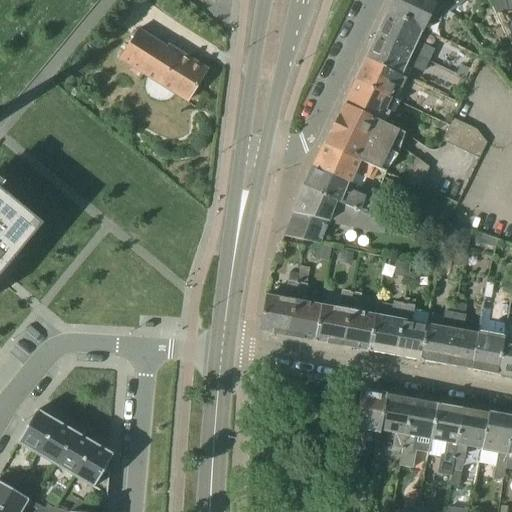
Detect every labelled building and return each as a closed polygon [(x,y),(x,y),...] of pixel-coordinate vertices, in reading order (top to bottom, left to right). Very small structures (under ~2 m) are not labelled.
[(437,5),(427,0),(394,0),(388,12),(421,28),(424,30),(430,17),(440,22),(445,11),(440,8),(437,5)] [(491,0),(493,11),(505,9),(503,0),(491,0)] [(415,41),(421,28),(388,12),(377,36),(428,61),(434,50),(415,41)] [(132,40),(120,58),(119,59),(133,68),(186,102),(205,72),(139,28),(132,40)] [(423,71),(428,61),(377,36),(366,60),(399,76),(400,75),(405,63),(423,71)] [(406,78),(400,75),(399,76),(366,60),(355,83),(390,99),(390,98),(389,97),(395,86),(401,89),(406,78)] [(390,99),(355,83),(344,105),(405,133),(405,132),(392,126),(395,121),(387,117),(390,112),(385,109),(390,99)] [(344,105),(339,115),(338,116),(329,133),(330,133),(324,147),(331,150),(375,169),(378,170),(378,169),(386,173),(405,133),(344,105)] [(442,141),(479,159),(487,143),(477,130),(453,118),(442,141)] [(373,181),(378,170),(375,169),(331,150),(324,147),(314,168),(350,184),(350,183),(354,173),(368,179),(373,181)] [(420,187),(428,167),(416,158),(406,181),(420,187)] [(378,195),(350,183),(350,184),(314,168),(305,189),(368,216),(369,216),(378,195)] [(387,224),(369,216),(368,216),(305,189),(294,213),(284,236),(308,242),(323,245),(329,222),(383,235),(387,224)] [(4,262),(10,255),(14,258),(21,251),(22,251),(42,225),(0,190),(0,275),(9,265),(4,262)] [(409,231),(428,237),(431,228),(442,232),(446,221),(435,218),(439,206),(424,201),(420,213),(415,211),(409,231)] [(467,251),(471,231),(447,223),(443,245),(467,251)] [(394,273),(396,276),(408,278),(411,262),(396,260),(394,273)] [(305,296),(307,284),(310,268),(300,266),(299,274),(287,336),(313,341),(313,342),(314,342),(314,341),(315,341),(322,305),(307,302),(308,296),(305,296)] [(287,336),(299,274),(290,273),(289,281),(287,292),(284,292),(283,299),(265,296),(260,327),(263,332),(287,336)] [(341,346),(352,293),(343,291),(341,303),(338,302),(337,308),(322,305),(315,341),(341,346)] [(369,351),(375,315),(360,313),(362,307),(359,306),(361,295),(352,293),(341,346),(369,351)] [(493,374),(500,340),(501,338),(488,336),(489,329),(491,330),(497,304),(481,301),(475,335),(469,369),(493,374)] [(393,356),(403,304),(392,302),(392,306),(377,303),(375,315),(369,351),(393,356)] [(418,360),(425,325),(427,314),(412,312),(413,306),(403,304),(393,356),(418,360)] [(444,365),(453,314),(442,312),(442,317),(427,314),(425,325),(418,360),(420,361),(422,361),(444,365)] [(469,369),(475,335),(460,332),(463,316),(453,314),(444,365),(469,369)] [(511,341),(500,340),(493,374),(511,377),(511,341)] [(382,431),(389,395),(361,390),(349,455),(363,457),(368,430),(379,432),(380,430),(382,431)] [(402,467),(414,400),(389,395),(382,431),(395,433),(389,464),(399,466),(402,467)] [(431,440),(438,404),(437,404),(414,400),(402,467),(412,468),(415,451),(413,451),(415,437),(431,440)] [(453,471),(464,409),(438,405),(439,404),(438,404),(431,440),(428,453),(441,455),(438,473),(451,476),(452,471),(453,471)] [(482,450),(488,414),(464,409),(453,471),(461,473),(463,460),(464,461),(466,446),(481,449),(481,450),(482,450)] [(36,411),(17,443),(37,455),(56,422),(36,411)] [(508,456),(511,430),(511,418),(511,417),(488,413),(488,414),(482,450),(480,463),(495,466),(493,479),(503,481),(505,468),(506,469),(508,456)] [(37,455),(56,466),(74,433),(56,422),(37,455)] [(93,444),(74,433),(56,466),(74,477),(93,444)] [(106,466),(112,456),(93,444),(74,477),(105,495),(106,495),(107,496),(110,468),(109,468),(106,466)] [(41,488),(23,477),(18,486),(36,497),(41,488)] [(31,503),(32,501),(0,482),(0,507),(7,511),(25,511),(30,504),(31,503)] [(59,499),(50,493),(45,501),(55,506),(59,499)]
